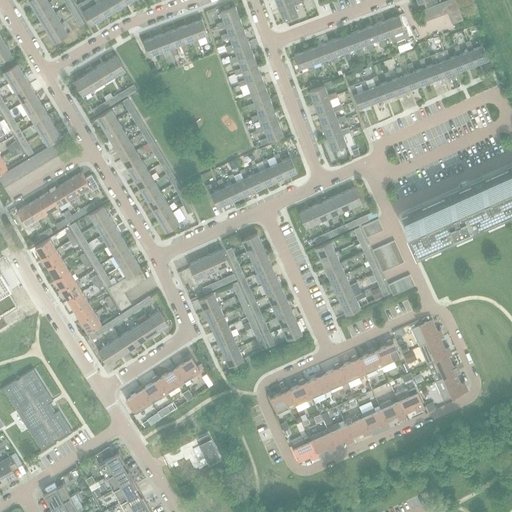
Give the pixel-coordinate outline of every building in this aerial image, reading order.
[(28,0),(35,9),(49,1),(47,0),(28,0)] [(97,0),(95,1),(94,0),(89,0),(91,4),(93,2),(101,16),(112,10),(106,0),(97,0)] [(106,0),(112,10),(123,4),(120,0),(106,0)] [(283,19),(298,13),(294,4),(302,2),(301,0),(292,0),(293,1),(278,7),(283,19)] [(442,14),(447,12),(459,8),(455,0),(444,0),(437,3),(442,14)] [(41,20),(55,11),(49,1),(35,9),(41,20)] [(72,13),(77,10),(72,1),(67,4),(72,13)] [(93,2),(91,4),(84,8),(80,2),(77,4),(81,11),(83,10),(90,23),(101,16),(93,2)] [(432,5),(436,16),(442,14),(437,3),(432,5)] [(218,28),(226,25),(225,23),(240,18),(235,5),(221,11),(225,21),(216,24),(218,28)] [(430,18),(436,16),(432,5),(427,7),(426,7),(430,18)] [(425,20),(430,18),(426,7),(425,7),(421,9),(425,20)] [(449,17),(461,13),(459,8),(447,12),(449,17)] [(55,11),(41,20),(47,30),(61,22),(55,11)] [(412,33),(405,12),(399,14),(404,27),(405,27),(408,34),(412,33)] [(79,13),(74,16),(79,25),(84,22),(79,13)] [(461,13),(449,17),(451,23),(463,19),(461,13)] [(399,14),(387,19),(392,33),(394,32),(397,41),(409,36),(408,34),(405,27),(404,27),(399,14)] [(195,37),(197,36),(204,34),(207,41),(211,40),(208,31),(207,32),(202,18),(189,22),(195,37)] [(222,39),(230,36),(230,35),(244,29),(240,18),(225,23),(226,25),(229,32),(221,35),(222,39)] [(392,33),(387,19),(375,23),(381,37),(382,36),(389,34),(392,42),(397,41),(394,32),(392,33)] [(61,22),(47,30),(53,41),(67,32),(61,22)] [(195,37),(189,22),(178,27),(183,41),(185,41),(193,38),(196,46),(200,44),(197,36),(195,37)] [(381,37),(375,23),(364,27),(369,41),(370,41),(378,38),(381,47),(385,45),(382,36),(381,37)] [(183,41),(178,27),(166,31),(172,46),(174,45),(181,42),(184,50),(188,49),(185,41),(183,41)] [(369,41),(364,27),(352,32),(357,46),(359,45),(366,42),(369,51),(373,49),(370,41),(369,41)] [(227,51),(235,48),(234,46),(249,41),(244,29),(230,35),(230,36),(233,43),(225,46),(227,51)] [(172,46),(166,31),(155,35),(160,50),(162,50),(169,47),(172,55),(177,53),(174,45),(172,46)] [(357,46),(352,32),(341,36),(346,50),(347,49),(355,47),(358,55),(362,54),(359,45),(357,46)] [(160,50),(155,35),(143,40),(148,55),(158,51),(161,59),(165,57),(162,50),(160,50)] [(346,50),(341,36),(329,40),(334,54),(336,54),(343,51),(346,59),(350,58),(347,49),(346,50)] [(334,54),(329,40),(317,45),(322,59),(324,58),(331,55),(334,64),(339,62),(336,54),(334,54)] [(473,49),(469,40),(465,42),(468,50),(470,50),(475,63),(487,59),(482,45),(473,49)] [(231,62),(239,60),(238,58),(253,53),(249,41),(234,46),(235,48),(237,55),(229,58),(231,62)] [(5,43),(0,45),(0,59),(11,53),(5,43)] [(462,53),(458,44),(454,46),(457,54),(458,54),(463,68),(475,63),(470,50),(468,50),(462,53)] [(322,59),(317,45),(306,49),(311,63),(312,62),(320,60),(323,68),(327,67),(324,58),(322,59)] [(311,63),(306,49),(294,54),(299,67),(308,64),(311,72),(315,71),(312,62),(311,63)] [(450,57),(447,49),(442,51),(445,59),(447,58),(452,72),(463,68),(458,54),(457,54),(450,57)] [(235,74),(243,71),(243,70),(257,64),(253,53),(238,58),(239,60),(242,67),(234,70),(235,74)] [(438,62),(435,53),(431,55),(434,63),(435,63),(440,76),(452,72),(447,58),(445,59),(438,62)] [(106,61),(114,75),(125,68),(116,54),(106,61)] [(426,66),(423,58),(419,59),(422,68),(424,67),(429,81),(440,76),(435,63),(434,63),(426,66)] [(95,67),(104,81),(114,75),(106,61),(95,67)] [(415,70),(412,62),(407,64),(411,72),(412,71),(417,85),(429,81),(424,67),(422,68),(415,70)] [(10,81),(24,73),(17,63),(4,71),(10,81)] [(240,86),(247,83),(247,82),(262,76),(257,64),(243,70),(243,71),(246,78),(238,81),(240,86)] [(403,75),(400,66),(396,68),(399,77),(401,76),(406,89),(417,85),(412,71),(411,72),(403,75)] [(93,87),(104,81),(95,67),(85,73),(93,87)] [(392,79),(389,71),(384,72),(387,81),(389,80),(394,94),(406,89),(401,76),(399,77),(392,79)] [(16,92),(30,83),(24,73),(10,81),(16,92)] [(83,94),(93,87),(85,73),(74,80),(83,94)] [(380,84),(377,75),(373,77),(376,85),(378,85),(383,98),(394,94),(389,80),(387,81),(380,84)] [(244,98),(252,95),(251,93),(266,88),(262,76),(247,82),(247,83),(250,90),(242,93),(244,98)] [(369,88),(365,79),(361,81),(364,90),(366,89),(371,102),(383,98),(378,85),(376,85),(369,88)] [(329,97),(328,95),(325,87),(333,85),(331,80),(323,83),(324,85),(310,90),(314,102),(329,97)] [(22,102),(36,93),(30,83),(16,92),(22,102)] [(125,89),(128,94),(137,89),(134,84),(125,89)] [(366,89),(364,90),(357,92),(354,84),(349,85),(353,94),(354,94),(359,107),(371,102),(366,89)] [(248,109),(256,106),(256,105),(270,99),(266,88),(251,93),(252,95),(255,102),(247,105),(248,109)] [(116,102),(125,96),(122,91),(113,96),(116,102)] [(333,108),(332,106),(329,99),(337,96),(336,92),(328,95),(329,97),(314,102),(318,113),(333,108)] [(29,112),(42,104),(36,93),(22,102),(29,112)] [(104,102),(107,107),(116,102),(113,96),(104,102)] [(128,110),(134,106),(128,97),(122,101),(128,110)] [(253,121),(261,118),(260,117),(275,111),(270,99),(256,105),(256,106),(259,114),(251,116),(253,121)] [(4,100),(0,102),(0,105),(4,113),(9,110),(4,100)] [(42,104),(29,112),(35,122),(49,114),(42,104)] [(95,114),(104,109),(101,104),(92,109),(95,114)] [(337,120),(337,118),(334,111),(342,108),(340,104),(332,106),(333,108),(318,113),(323,125),(337,120)] [(103,126),(117,118),(110,108),(97,116),(103,126)] [(135,109),(129,112),(135,121),(141,118),(135,109)] [(9,122),(14,119),(9,110),(4,113),(9,122)] [(257,132),(265,129),(265,128),(279,123),(275,111),(260,117),(261,118),(263,125),(256,128),(257,132)] [(49,114),(35,122),(41,133),(55,124),(49,114)] [(342,131),(341,129),(338,122),(346,120),(344,115),(337,118),(337,120),(323,125),(327,136),(342,131)] [(109,137),(123,129),(117,118),(103,126),(109,137)] [(140,130),(146,127),(141,118),(135,121),(140,130)] [(16,121),(11,124),(16,133),(21,130),(16,121)] [(265,128),(265,129),(268,136),(260,139),(261,144),(284,135),(279,123),(265,128)] [(2,127),(6,132),(10,129),(7,124),(2,127)] [(55,124),(41,133),(47,143),(61,134),(55,124)] [(331,148),(346,143),(342,134),(350,131),(349,126),(341,129),(342,131),(327,136),(331,148)] [(115,147),(129,139),(123,129),(109,137),(115,147)] [(148,129),(142,133),(147,142),(153,138),(148,129)] [(21,142),(27,139),(21,130),(16,133),(21,142)] [(153,151),(158,147),(153,138),(147,142),(153,151)] [(54,142),(60,153),(65,150),(59,139),(54,142)] [(122,157),(135,149),(129,139),(115,147),(122,157)] [(12,142),(15,148),(20,145),(16,140),(12,142)] [(28,142),(23,145),(28,154),(33,151),(28,142)] [(55,156),(60,153),(54,142),(49,145),(55,156)] [(15,148),(18,154),(23,151),(20,145),(15,148)] [(50,159),(55,156),(49,145),(44,148),(50,159)] [(45,162),(50,159),(44,148),(39,152),(45,162)] [(128,168),(141,160),(135,149),(122,157),(128,168)] [(160,150),(154,154),(160,162),(165,159),(160,150)] [(40,165),(45,162),(39,152),(34,155),(40,165)] [(278,153),(273,154),(277,162),(278,161),(285,175),(296,170),(290,156),(281,160),(278,153)] [(35,168),(40,165),(34,155),(28,158),(35,168)] [(30,171),(35,168),(28,158),(23,161),(30,171)] [(270,165),(266,158),(262,160),(265,167),(267,166),(274,181),(285,175),(278,161),(277,162),(270,165)] [(165,171),(171,168),(165,159),(160,162),(165,171)] [(134,178),(148,170),(141,160),(128,168),(134,178)] [(25,174),(30,171),(23,161),(18,164),(25,174)] [(258,170),(255,163),(251,165),(254,172),(256,171),(262,186),(274,181),(267,166),(265,167),(258,170)] [(19,177),(25,174),(18,164),(13,167),(19,177)] [(14,180),(19,177),(13,167),(8,170),(14,180)] [(247,175),(244,168),(240,170),(243,177),(245,176),(251,191),(262,186),(256,171),(254,172),(247,175)] [(511,201),(511,168),(510,169),(477,184),(476,184),(473,185),(473,186),(457,193),(456,192),(454,194),(453,195),(447,198),(413,213),(412,212),(409,213),(410,214),(401,218),(414,245),(511,201)] [(9,183),(14,180),(8,170),(3,173),(9,183)] [(148,170),(134,178),(140,188),(154,180),(148,170)] [(81,171),(71,178),(79,192),(90,185),(92,189),(98,185),(91,173),(85,177),(81,171)] [(172,171),(167,174),(172,183),(178,180),(172,171)] [(0,179),(4,186),(9,183),(3,173),(0,174),(0,179)] [(236,180),(233,173),(228,175),(231,182),(233,181),(240,196),(251,191),(245,176),(243,177),(236,180)] [(69,198),(79,192),(71,178),(60,184),(69,198)] [(224,185),(221,178),(217,180),(220,187),(222,186),(229,201),(240,196),(233,181),(231,182),(224,185)] [(154,180),(140,188),(147,199),(160,190),(154,180)] [(178,192),(183,189),(178,180),(172,183),(178,192)] [(222,186),(220,187),(213,190),(210,183),(206,185),(209,193),(211,192),(217,206),(229,201),(222,186)] [(58,205),(69,198),(60,184),(49,191),(58,205)] [(343,191),(350,206),(361,201),(354,186),(343,191)] [(160,190),(147,199),(153,209),(166,201),(160,190)] [(47,211),(58,205),(49,191),(39,197),(47,211)] [(332,196),(339,211),(350,206),(343,191),(332,196)] [(185,192),(179,195),(184,204),(189,202),(185,192)] [(328,216),(339,211),(332,196),(321,201),(328,216)] [(37,218),(47,211),(39,197),(28,204),(37,218)] [(92,201),(87,204),(90,209),(95,206),(92,201)] [(166,201),(153,209),(159,219),(173,211),(166,201)] [(317,220),(328,216),(321,201),(310,206),(317,220)] [(188,214),(193,211),(189,202),(184,204),(188,214)] [(26,224),(37,218),(28,204),(23,207),(17,210),(24,221),(26,224)] [(87,204),(81,208),(84,212),(90,209),(87,204)] [(95,223),(109,215),(103,205),(89,213),(95,223)] [(306,225),(317,220),(310,206),(299,211),(306,225)] [(173,211),(159,219),(165,230),(179,221),(173,211)] [(357,217),(359,223),(369,218),(366,213),(357,217)] [(71,214),(66,217),(68,222),(74,218),(71,214)] [(101,234),(115,225),(109,215),(95,223),(101,234)] [(66,217),(60,220),(63,225),(68,222),(66,217)] [(373,220),(378,231),(383,229),(378,218),(373,220)] [(347,228),(356,224),(354,219),(344,223),(347,228)] [(372,234),(378,231),(373,220),(367,223),(372,234)] [(76,233),(81,230),(75,221),(70,224),(76,233)] [(335,227),(337,233),(347,228),(344,223),(335,227)] [(367,236),(372,234),(367,223),(362,225),(367,236)] [(108,244),(122,236),(115,225),(101,234),(108,244)] [(50,226),(44,230),(47,235),(53,231),(50,226)] [(358,239),(363,236),(359,227),(353,229),(358,239)] [(325,238),(334,234),(332,229),(322,233),(325,238)] [(44,230),(39,233),(42,238),(47,235),(44,230)] [(66,234),(69,240),(74,237),(71,231),(66,234)] [(247,250),(261,243),(256,232),(242,239),(247,250)] [(82,233),(77,236),(83,245),(88,242),(82,233)] [(313,237),(315,243),(325,238),(322,233),(313,237)] [(122,236),(108,244),(114,254),(128,246),(122,236)] [(42,257),(56,248),(49,237),(35,246),(42,257)] [(69,240),(73,245),(78,242),(74,237),(69,240)] [(365,239),(359,242),(363,251),(369,249),(365,239)] [(393,253),(399,250),(394,239),(389,242),(393,253)] [(320,257),(335,251),(330,240),(315,246),(320,257)] [(88,254),(93,251),(88,242),(83,245),(88,254)] [(388,255),(393,253),(389,242),(383,244),(388,255)] [(252,261),(266,254),(261,243),(247,250),(252,261)] [(383,257),(388,255),(383,244),(378,247),(383,257)] [(128,246),(114,254),(120,265),(134,256),(128,246)] [(230,246),(225,248),(229,258),(235,255),(230,246)] [(377,260),(383,257),(378,247),(372,249),(377,260)] [(48,267),(62,259),(56,248),(42,257),(48,267)] [(211,253),(217,267),(228,262),(222,248),(211,253)] [(368,261),(373,258),(369,249),(363,251),(368,261)] [(393,253),(398,263),(404,261),(399,250),(393,253)] [(325,268),(340,262),(335,251),(320,257),(325,268)] [(79,255),(82,261),(87,258),(84,253),(79,255)] [(206,272),(217,267),(211,253),(199,258),(206,272)] [(393,266),(398,263),(393,253),(388,255),(393,266)] [(95,254),(90,257),(95,266),(100,263),(95,254)] [(257,272),(271,265),(266,254),(252,261),(257,272)] [(234,267),(239,265),(235,255),(229,258),(234,267)] [(388,268),(393,266),(388,255),(383,257),(388,268)] [(126,275),(127,275),(128,274),(134,271),(139,267),(140,267),(134,256),(120,265),(126,275)] [(382,271),(388,268),(383,257),(377,260),(382,271)] [(82,261),(86,267),(90,264),(87,258),(82,261)] [(195,277),(206,272),(199,258),(188,263),(195,277)] [(55,278),(69,269),(62,259),(48,267),(55,278)] [(374,261),(369,264),(373,273),(379,271),(374,261)] [(330,280),(345,273),(340,262),(325,268),(330,280)] [(100,275),(106,272),(100,263),(95,266),(100,275)] [(262,283),(276,276),(271,265),(257,272),(262,283)] [(139,267),(134,271),(140,281),(146,278),(139,267)] [(240,268),(235,270),(239,280),(245,277),(240,268)] [(61,288),(75,280),(69,269),(55,278),(61,288)] [(134,271),(128,274),(135,284),(140,281),(134,271)] [(378,283),(383,280),(379,271),(373,273),(378,283)] [(223,277),(226,282),(235,278),(233,272),(223,277)] [(345,273),(330,280),(335,291),(350,284),(345,273)] [(92,277),(95,282),(100,279),(96,274),(92,277)] [(108,286),(113,283),(108,274),(102,277),(108,286)] [(127,275),(126,275),(123,277),(129,288),(135,284),(128,274),(127,275)] [(404,276),(409,287),(415,285),(410,274),(404,276)] [(267,294),(281,287),(276,276),(262,283),(267,294)] [(404,290),(409,287),(404,276),(399,279),(404,290)] [(114,297),(124,291),(129,288),(123,277),(113,283),(108,286),(114,297)] [(244,289),(249,287),(245,277),(239,280),(244,289)] [(213,288),(223,284),(220,278),(210,283),(213,288)] [(95,282),(98,288),(103,285),(100,279),(95,282)] [(398,292),(404,290),(399,279),(394,281),(398,292)] [(68,299),(82,290),(75,280),(61,288),(68,299)] [(235,293),(241,290),(236,281),(231,283),(235,293)] [(393,294),(398,292),(394,281),(388,284),(393,294)] [(201,287),(203,292),(213,288),(210,283),(201,287)] [(384,283),(379,286),(383,295),(389,293),(384,283)] [(350,284),(335,291),(340,302),(355,295),(350,284)] [(0,287),(0,314),(1,316),(17,306),(7,289),(5,291),(2,287),(0,287)] [(281,287),(267,294),(272,305),(286,298),(281,287)] [(74,309),(88,301),(82,290),(68,299),(74,309)] [(250,290),(245,292),(249,302),(255,299),(250,290)] [(124,291),(114,297),(118,303),(127,297),(124,291)] [(203,309),(218,302),(213,291),(198,298),(203,309)] [(242,293),(237,296),(241,305),(247,303),(242,293)] [(104,298),(108,303),(112,300),(109,295),(104,298)] [(141,300),(144,305),(153,299),(150,295),(141,300)] [(355,295),(340,302),(345,313),(360,306),(355,295)] [(118,303),(121,309),(131,303),(127,297),(118,303)] [(286,298),(272,305),(277,316),(291,309),(286,298)] [(254,311),(259,309),(255,299),(249,302),(254,311)] [(108,303),(111,309),(116,306),(112,300),(108,303)] [(80,320),(94,311),(88,301),(74,309),(80,320)] [(132,312),(141,307),(138,302),(129,308),(132,312)] [(208,320),(223,313),(218,302),(203,309),(208,320)] [(245,315),(251,312),(247,303),(241,305),(245,315)] [(120,313),(123,318),(132,312),(129,308),(120,313)] [(291,309),(277,316),(282,327),(296,320),(291,309)] [(149,316),(158,330),(168,323),(159,310),(149,316)] [(94,311),(80,320),(87,331),(101,322),(94,311)] [(260,312),(255,314),(259,324),(265,321),(260,312)] [(213,331),(228,324),(223,313),(208,320),(213,331)] [(112,325),(121,320),(118,315),(109,321),(112,325)] [(252,315),(247,318),(251,327),(257,325),(252,315)] [(139,323),(148,337),(158,330),(149,316),(139,323)] [(419,345),(424,343),(428,341),(439,336),(439,337),(443,335),(440,328),(436,330),(431,318),(411,328),(419,345)] [(296,320),(282,327),(287,338),(301,331),(296,320)] [(100,327),(103,331),(112,325),(109,321),(100,327)] [(264,333),(269,331),(265,321),(259,324),(264,333)] [(129,330),(138,343),(148,337),(139,323),(129,330)] [(228,324),(213,331),(218,342),(233,335),(228,324)] [(255,337),(261,334),(257,325),(251,327),(255,337)] [(91,338),(100,333),(97,328),(88,334),(91,338)] [(127,350),(138,343),(129,330),(119,336),(127,350)] [(270,334),(265,336),(269,346),(275,343),(270,334)] [(233,335),(218,342),(223,353),(238,347),(233,335)] [(117,356),(127,350),(119,336),(108,343),(117,356)] [(444,347),(439,337),(439,336),(428,341),(424,343),(419,345),(427,363),(432,360),(435,359),(436,359),(447,354),(451,353),(448,346),(444,347)] [(262,337),(257,340),(261,349),(267,347),(262,337)] [(382,364),(382,365),(394,360),(394,359),(400,356),(392,338),(385,341),(387,344),(376,349),(375,349),(382,364)] [(107,363),(117,356),(108,343),(98,350),(107,363)] [(375,349),(376,349),(374,346),(368,349),(369,352),(358,357),(364,372),(365,373),(377,368),(376,367),(382,364),(375,349)] [(238,347),(223,353),(228,364),(243,358),(238,347)] [(183,381),(184,382),(195,375),(194,373),(200,370),(189,353),(183,357),(185,360),(175,367),(183,380),(183,381)] [(358,357),(357,354),(350,357),(351,360),(341,365),(340,365),(347,380),(347,381),(359,376),(359,374),(364,372),(358,357)] [(452,365),(447,354),(436,359),(435,359),(432,360),(440,378),(443,376),(455,371),(455,372),(459,370),(456,363),(452,365)] [(340,365),(341,365),(339,362),(333,365),(334,368),(323,373),(330,388),(329,388),(330,389),(342,384),(341,382),(347,380),(340,365)] [(175,367),(173,364),(167,368),(169,371),(159,377),(158,377),(167,391),(168,392),(179,385),(178,384),(183,381),(183,380),(175,367)] [(32,366),(1,385),(41,447),(71,427),(58,407),(53,410),(47,400),(52,397),(32,366)] [(323,373),(322,370),(315,373),(317,376),(306,381),(305,381),(312,396),(312,397),(324,392),(324,390),(329,388),(330,388),(323,373)] [(443,399),(452,395),(467,389),(463,381),(460,382),(455,372),(455,371),(443,376),(440,378),(435,380),(443,399)] [(158,377),(159,377),(157,374),(151,378),(153,381),(143,388),(142,388),(151,401),(151,403),(163,395),(162,394),(167,391),(158,377)] [(305,381),(306,381),(304,377),(298,380),(299,384),(288,389),(295,404),(294,404),(295,405),(307,399),(306,398),(312,396),(305,381)] [(142,388),(143,388),(141,384),(134,388),(136,391),(126,398),(135,413),(147,406),(146,405),(151,401),(142,388)] [(288,389),(287,385),(280,388),(282,392),(270,397),(277,413),(289,407),(289,406),(294,404),(295,404),(288,389)] [(394,391),(398,400),(403,412),(404,411),(415,407),(416,410),(424,406),(417,391),(410,395),(406,385),(394,391)] [(379,404),(380,408),(381,408),(386,419),(397,414),(399,418),(405,415),(404,411),(403,412),(398,400),(392,403),(391,399),(379,404)] [(361,412),(363,416),(368,427),(369,427),(380,422),(381,426),(388,423),(386,419),(381,408),(380,408),(375,410),(373,407),(361,412)] [(370,431),(369,427),(368,427),(363,416),(358,418),(356,415),(344,420),(345,424),(346,424),(351,435),(362,430),(364,434),(370,431)] [(340,426),(338,422),(326,428),(328,432),(333,443),(334,443),(345,438),(346,441),(353,438),(351,435),(346,424),(345,424),(340,426)] [(309,436),(310,440),(311,439),(316,451),(327,446),(329,449),(335,446),(334,443),(333,443),(328,432),(323,434),(321,430),(309,436)] [(219,456),(207,434),(197,439),(200,444),(201,444),(210,461),(219,456)] [(305,442),(303,438),(291,444),(298,459),(310,454),(311,457),(318,454),(316,451),(311,439),(310,440),(305,442)] [(106,476),(126,465),(119,452),(99,463),(106,476)] [(0,461),(0,473),(5,483),(16,477),(12,469),(17,466),(11,455),(0,461)] [(113,488),(133,477),(126,465),(106,476),(113,488)] [(92,474),(86,478),(89,484),(95,480),(92,474)] [(120,501),(140,490),(133,477),(113,488),(120,501)] [(96,496),(101,493),(97,486),(101,484),(98,480),(89,484),(96,496)] [(50,507),(70,496),(63,483),(43,494),(50,507)] [(126,511),(129,511),(147,503),(140,490),(120,501),(126,511)] [(53,511),(70,511),(77,508),(70,496),(50,507),(53,511)] [(152,511),(147,503),(129,511),(152,511)]
